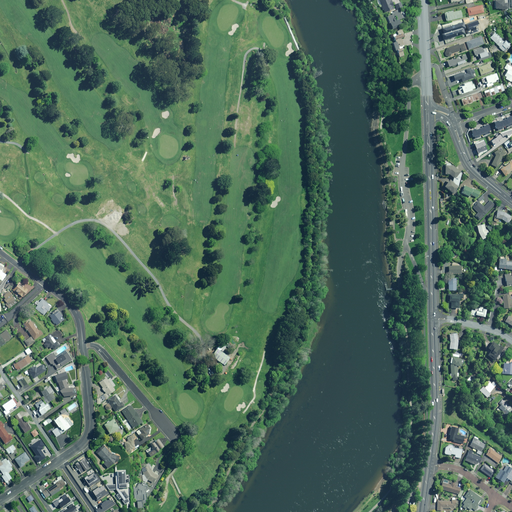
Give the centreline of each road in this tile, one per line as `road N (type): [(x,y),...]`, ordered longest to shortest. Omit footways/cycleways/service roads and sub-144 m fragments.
road 1 (track): [(16,264),(64,228),(100,222),(156,280),(176,316),(215,345)]
road 2 (secondary): [(432,318),(428,110)]
road 3 (residential): [(0,500),(88,434),(83,345)]
road 4 (secondary): [(428,465),(432,318)]
road 5 (residential): [(83,345),(98,347),(181,443)]
road 6 (residential): [(83,345),(71,305),(0,251)]
